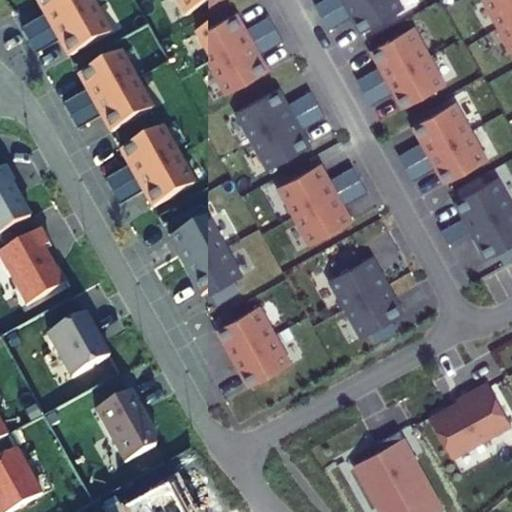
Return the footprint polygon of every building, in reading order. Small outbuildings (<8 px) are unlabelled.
[(88,0),(36,0),(45,18),(20,32),(27,44),(52,30),(92,7),(88,0)] [(176,0),(185,15),(212,0),(176,0)] [(319,0),(314,3),(321,15),(345,1),(347,0),(319,0)] [(397,0),(347,0),(345,1),(321,15),(327,27),(352,13),(361,30),(402,8),(397,0)] [(511,0),(485,0),(499,24),(511,16),(511,0)] [(92,7),(52,30),(27,44),(33,56),(59,42),(68,58),(108,35),(92,7)] [(235,10),(195,33),(211,63),(251,40),(275,27),(268,15),(245,28),(235,10)] [(511,16),(499,24),(511,47),(511,16)] [(411,25),(371,48),(380,64),(356,78),(363,90),(387,76),(427,54),(411,25)] [(211,63),(227,91),(267,68),(258,52),(282,39),(275,27),(251,40),(211,63)] [(118,53),(78,76),(87,93),(62,107),(69,119),(94,105),(134,82),(118,53)] [(427,54),(387,76),(363,90),(369,102),(394,88),(403,105),(443,82),(427,54)] [(101,117),(110,134),(150,111),(134,82),(94,105),(69,119),(75,131),(101,117)] [(277,86),(237,108),(253,138),(293,115),(317,102),(310,90),(287,103),(277,86)] [(453,100),(413,122),(422,139),(398,153),(405,165),(429,152),(469,129),(453,100)] [(293,115),(253,138),(269,166),(309,143),(300,127),(324,114),(317,102),(293,115)] [(160,128),(120,151),(129,168),(104,182),(111,194),(136,180),(176,157),(160,128)] [(469,129),(429,152),(405,165),(411,177),(436,163),(445,180),(485,158),(469,129)] [(176,157),(136,180),(111,194),(117,206),(143,192),(152,209),(193,186),(176,157)] [(319,161),(279,183),(295,213),(335,190),(359,177),(352,165),(329,178),(319,161)] [(0,168),(0,233),(28,218),(16,195),(12,194),(7,185),(11,182),(3,167),(0,168)] [(495,175),(455,198),(464,214),(440,228),(446,240),(471,226),(511,204),(495,175)] [(295,213),(311,241),(351,219),(342,202),(366,189),(359,177),(335,190),(295,213)] [(511,205),(511,204),(471,226),(487,256),(498,250),(504,261),(511,256),(511,205)] [(180,233),(169,239),(185,267),(225,245),(210,216),(202,221),(195,209),(173,221),(180,233)] [(39,229),(0,251),(0,261),(25,306),(63,285),(42,247),(48,244),(39,229)] [(185,267),(201,297),(212,291),(219,302),(240,290),(234,278),(242,274),(225,245),(185,267)] [(338,271),(330,276),(347,305),(387,282),(371,253),(360,259),(353,247),(332,259),(338,271)] [(387,282),(347,305),(363,333),(370,329),(377,341),(399,329),(392,317),(403,311),(387,282)] [(258,304),(218,326),(227,343),(202,357),(209,369),(234,355),(274,332),(258,304)] [(82,314),(45,335),(69,378),(106,357),(82,314)] [(274,332),(234,355),(209,369),(215,381),(241,367),(251,384),(291,362),(274,332)] [(430,414),(452,455),(511,422),(487,378),(456,396),(459,401),(452,405),(448,403),(430,414)] [(94,410),(123,463),(153,447),(155,439),(128,391),(94,410)] [(379,503),(384,511),(429,511),(442,505),(399,427),(375,441),(379,448),(354,462),(377,504),(379,503)] [(15,449),(0,457),(0,511),(10,511),(41,495),(15,449)] [(119,506),(122,511),(196,511),(176,474),(162,482),(165,487),(142,500),(139,494),(119,506)]
